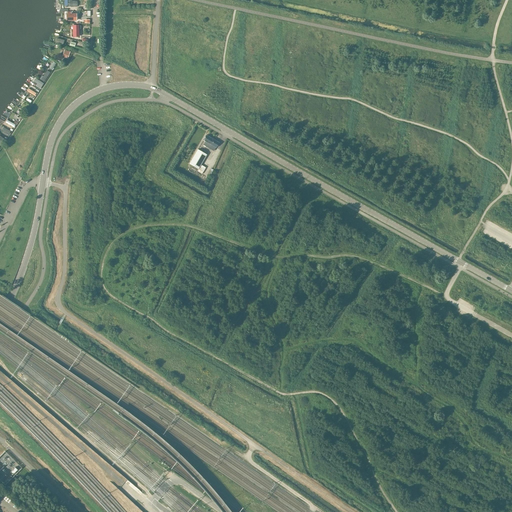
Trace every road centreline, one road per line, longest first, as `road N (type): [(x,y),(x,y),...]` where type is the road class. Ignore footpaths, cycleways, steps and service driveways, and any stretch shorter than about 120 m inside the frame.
road 1 (secondary): [(462,263),(151,87)]
road 2 (track): [(0,362),(152,500)]
road 3 (secondary): [(151,87),(116,85),(71,105),(51,137),(42,181)]
road 4 (secondary): [(0,315),(29,247),(42,181)]
